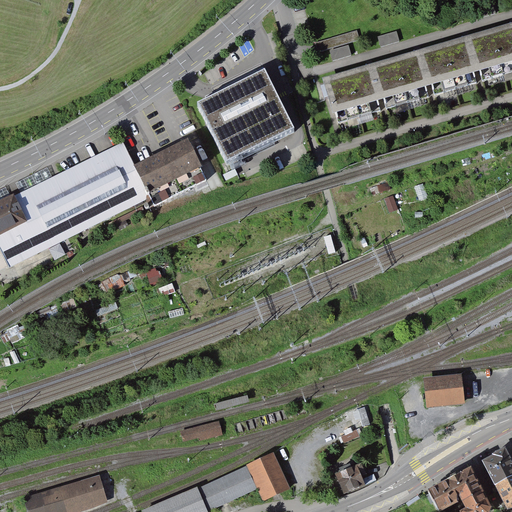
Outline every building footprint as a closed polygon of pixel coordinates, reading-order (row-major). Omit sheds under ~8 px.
[(480,9),(482,18),(496,14),(493,6),(480,9)] [(511,34),(510,27),(470,38),(481,76),(511,67),(511,34)] [(357,31),(316,43),(318,52),(360,41),(357,31)] [(396,31),(377,37),(381,48),(400,42),(396,31)] [(470,38),(462,41),(472,78),(477,77),(481,76),(470,38)] [(431,90),(472,78),(462,41),(421,52),(431,90)] [(349,45),(330,51),(332,62),(352,56),(349,45)] [(421,52),(413,54),(424,92),(428,91),(431,90),(421,52)] [(413,54),(373,65),(383,103),(424,92),(413,54)] [(373,65),(365,68),(375,106),(380,104),(383,103),(373,65)] [(334,117),(375,106),(365,68),(320,80),(331,118),(334,117)] [(265,71),(197,105),(227,165),(295,131),(265,71)] [(0,276),(216,171),(201,141),(139,171),(127,146),(0,208),(0,276)] [(387,213),(399,209),(394,195),(382,199),(387,213)] [(102,282),(108,294),(125,285),(119,273),(102,282)] [(424,381),(427,411),(465,407),(462,377),(424,381)] [(359,415),(362,427),(370,425),(367,413),(359,415)] [(223,435),(219,422),(180,433),(183,444),(199,439),(200,442),(223,435)] [(262,500),(287,488),(271,453),(246,465),(257,488),(262,500)] [(511,511),(511,464),(505,453),(482,466),(507,511),(511,511)] [(246,465),(195,488),(206,511),(257,488),(246,465)] [(333,476),(342,496),(363,487),(360,480),(364,479),(359,465),(333,476)] [(491,511),(470,472),(428,493),(436,511),(446,511),(461,505),(464,511),(491,511)] [(26,502),(28,511),(55,511),(103,498),(98,480),(26,502)] [(141,511),(203,511),(206,511),(195,488),(141,511)]
